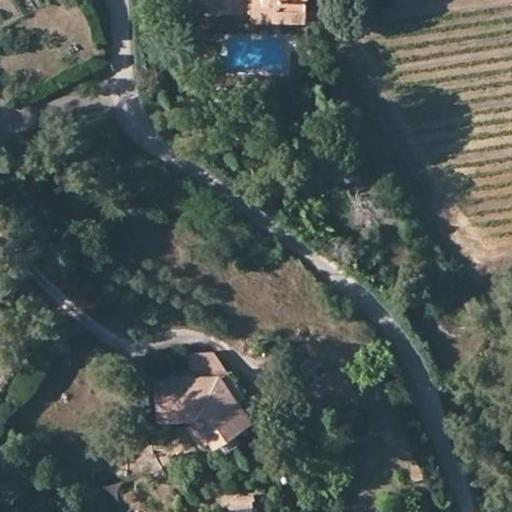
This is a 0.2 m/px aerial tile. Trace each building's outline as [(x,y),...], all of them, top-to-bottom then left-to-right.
[(272,0),(201,0),(202,13),(251,12),(251,1),(272,1),(272,0)] [(307,20),(305,0),(272,0),(272,1),(251,1),(251,12),(252,21),(307,20)] [(181,351),(183,373),(216,373),(227,370),(213,349),(181,351)] [(227,370),(216,373),(234,398),(243,393),(227,370)] [(234,398),(216,373),(183,373),(153,376),(155,419),(193,417),(195,419),(208,438),(219,455),(240,441),(233,428),(247,418),(234,398)] [(195,419),(185,425),(199,445),(208,438),(195,419)] [(414,478),(425,475),(420,459),(409,462),(414,478)] [(223,503),(227,502),(249,498),(248,491),(223,496),(223,503)] [(227,502),(228,511),(250,511),(252,511),(249,498),(227,502)]
